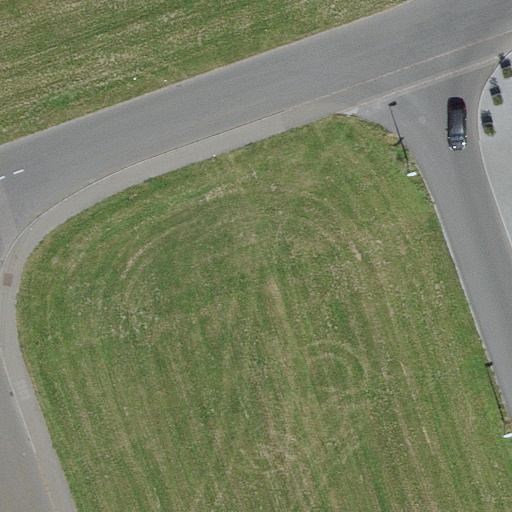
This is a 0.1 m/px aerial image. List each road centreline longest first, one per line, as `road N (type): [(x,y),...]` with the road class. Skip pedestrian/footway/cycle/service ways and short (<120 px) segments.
road 1 (residential): [(405,44),(0,185)]
road 2 (residential): [(405,44),(511,341)]
